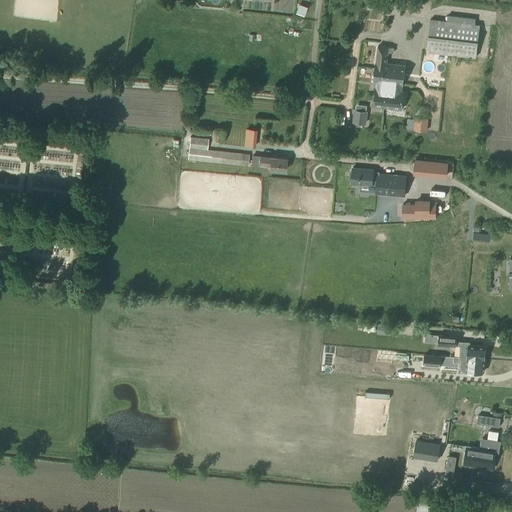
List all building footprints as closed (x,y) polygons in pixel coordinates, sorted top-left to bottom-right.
[(375,10),(375,3),(363,1),(362,7),(370,8),(370,9),(375,10)] [(429,20),(425,52),(474,57),(478,25),(429,20)] [(377,46),(373,82),(376,83),(375,89),(373,106),(401,110),(403,92),(401,92),(402,86),(404,65),(385,63),(387,53),(392,54),(393,48),(377,46)] [(366,111),(354,110),(353,122),(365,124),(366,111)] [(428,118),(416,117),(415,130),(427,131),(428,118)] [(240,143),(252,143),(252,124),(241,124),(240,143)] [(189,148),(188,148),(187,160),(248,166),(249,154),(208,150),(209,139),(190,137),(189,148)] [(285,171),(286,158),(252,155),(251,164),(270,165),(269,170),(285,171)] [(413,156),(412,172),(445,175),(446,159),(413,156)] [(349,171),(348,179),(350,179),(350,183),(370,185),(375,185),(374,193),(402,196),(404,176),(376,173),(376,174),(371,174),(371,169),(351,167),(351,171),(349,171)] [(401,203),(399,217),(432,220),(433,206),(427,205),(427,203),(414,202),(413,204),(401,203)] [(70,216),(69,224),(82,226),(83,217),(70,216)] [(437,245),(460,245),(460,230),(444,229),(444,235),(437,235),(437,245)] [(369,254),(384,255),(385,245),(370,244),(369,254)] [(436,255),(433,273),(449,275),(450,268),(458,268),(457,271),(476,274),(478,261),(447,257),(436,255)] [(442,334),(441,345),(459,347),(459,346),(463,346),(462,357),(488,359),(489,346),(472,344),(473,343),(460,342),(460,335),(442,334)] [(427,354),(426,364),(444,366),(445,355),(427,354)] [(487,372),(488,359),(462,357),(457,356),(456,362),(461,362),(461,373),(470,373),(470,371),(487,372)] [(269,393),(266,431),(287,433),(299,434),(301,413),(304,414),(306,397),(293,396),(269,393)] [(312,436),(314,399),(306,398),(304,436),(312,436)] [(323,400),(317,438),(324,439),(330,401),(323,400)] [(333,436),(341,436),(342,423),(334,423),(333,436)] [(440,444),(416,439),(413,455),(437,459),(440,444)] [(492,469),(495,456),(497,457),(500,442),(482,439),(480,448),(467,446),(464,464),(475,466),(492,469)] [(356,460),(352,484),(370,486),(373,463),(356,460)]
